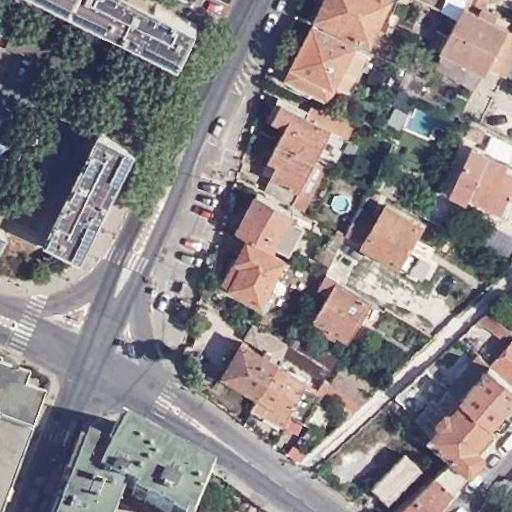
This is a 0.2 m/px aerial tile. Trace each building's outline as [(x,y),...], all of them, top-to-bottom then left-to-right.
[(58,0),(179,60),(196,25),(145,0),(58,0)] [(369,44),(391,0),(323,0),(316,16),(369,44)] [(454,24),(464,3),(465,0),(449,0),(447,0),(444,0),(436,15),(454,24)] [(442,47),(485,69),(486,69),(487,67),(507,28),(508,26),(464,3),(454,24),(447,37),(442,47)] [(96,61),(19,23),(7,48),(84,86),(96,61)] [(334,84),(355,44),(337,34),(314,23),(287,76),(328,97),(334,84)] [(511,68),(511,30),(507,28),(487,67),(507,77),(511,68)] [(440,51),(442,47),(447,37),(436,31),(428,46),(440,51)] [(372,52),(355,44),(334,84),(351,93),(372,52)] [(477,84),(485,69),(442,47),(440,51),(434,62),(477,84)] [(146,85),(106,66),(94,91),(134,110),(146,85)] [(285,128),(278,141),(315,159),(332,129),(344,136),(349,125),(313,106),(307,117),(276,101),(268,119),(285,128)] [(135,148),(100,131),(47,238),(83,255),(135,148)] [(327,166),(315,159),(278,141),(269,160),(278,165),(271,179),(265,189),(305,209),(327,166)] [(511,193),(511,168),(506,165),(508,160),(500,155),(499,158),(472,143),(448,191),(465,201),(468,195),(500,212),(510,192),(511,193)] [(262,174),(271,179),(278,165),(269,160),(262,174)] [(402,179),(381,167),(372,184),(393,197),(402,179)] [(301,216),(266,197),(245,234),(282,254),(285,247),(298,254),(312,228),(299,220),(301,216)] [(408,248),(421,225),(387,204),(381,214),(362,203),(347,232),(411,270),(420,255),(408,248)] [(0,246),(8,231),(0,226),(0,246)] [(484,250),(511,254),(511,231),(489,227),(484,250)] [(343,239),(332,232),(325,245),(322,244),(315,259),(329,266),(343,239)] [(261,303),(285,258),(248,238),(224,283),(261,303)] [(328,269),(324,276),(319,285),(330,292),(316,317),(347,337),(370,300),(338,280),(340,276),(328,269)] [(511,330),(487,312),(475,323),(507,347),(490,364),(511,382),(511,330)] [(285,350),(290,341),(253,322),(245,337),(281,358),(285,350)] [(290,341),(285,350),(323,377),(337,356),(296,330),(290,341)] [(225,374),(260,395),(278,362),(244,341),(225,374)] [(511,399),(511,382),(490,364),(479,355),(450,390),(462,399),(491,423),(511,399)] [(435,360),(426,368),(439,380),(447,373),(435,360)] [(308,379),(278,362),(260,395),(252,409),(284,429),(286,426),(292,415),(304,422),(320,396),(304,386),(308,379)] [(0,511),(4,511),(45,402),(25,394),(28,384),(0,372),(2,367),(0,365),(0,511)] [(412,416),(445,385),(439,380),(426,368),(396,396),(412,416)] [(336,373),(330,382),(361,404),(369,396),(336,373)] [(361,404),(330,382),(326,379),(320,387),(353,411),(361,404)] [(494,426),(491,423),(462,399),(452,411),(446,411),(440,418),(441,426),(432,436),(468,465),(475,465),(482,458),(482,451),(476,445),(494,426)] [(298,433),(304,422),(292,415),(286,426),(298,433)] [(179,511),(194,511),(213,469),(122,418),(108,443),(88,435),(57,511),(113,511),(125,483),(136,489),(148,495),(147,499),(170,511),(172,508),(179,511)] [(388,501),(420,467),(405,452),(373,486),(388,501)] [(407,511),(433,511),(467,473),(451,460),(402,507),(407,511)] [(144,502),(147,499),(148,495),(136,489),(133,495),(144,502)]
